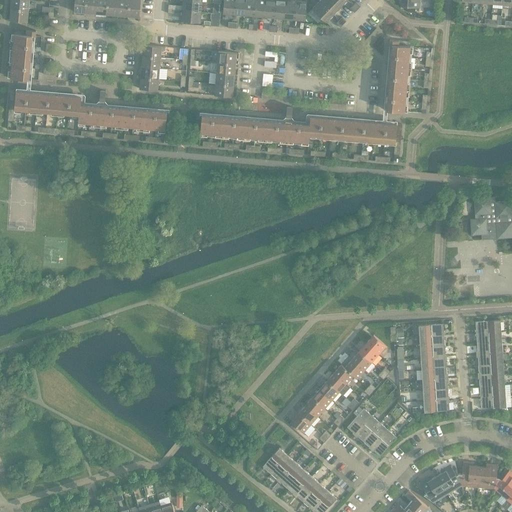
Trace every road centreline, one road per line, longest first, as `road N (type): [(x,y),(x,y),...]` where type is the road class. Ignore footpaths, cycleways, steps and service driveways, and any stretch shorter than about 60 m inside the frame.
road 1 (residential): [(380,0),(333,45),(157,32)]
road 2 (residential): [(466,436),(458,312)]
